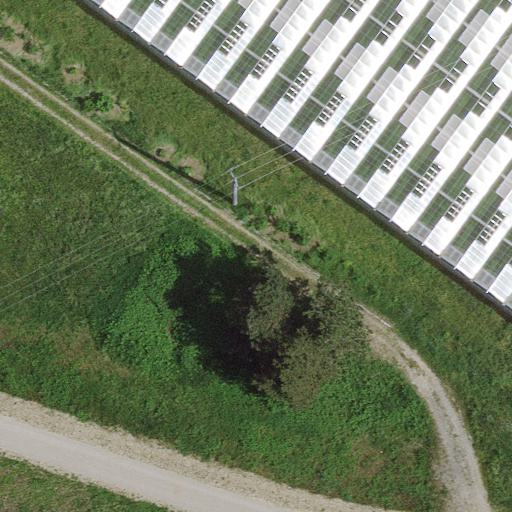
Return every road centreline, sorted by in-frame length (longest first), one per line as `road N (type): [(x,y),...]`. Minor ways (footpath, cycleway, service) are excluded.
road 1 (track): [(0,67),(393,340),(432,380),(450,418),(463,511)]
road 2 (track): [(277,511),(0,420)]
